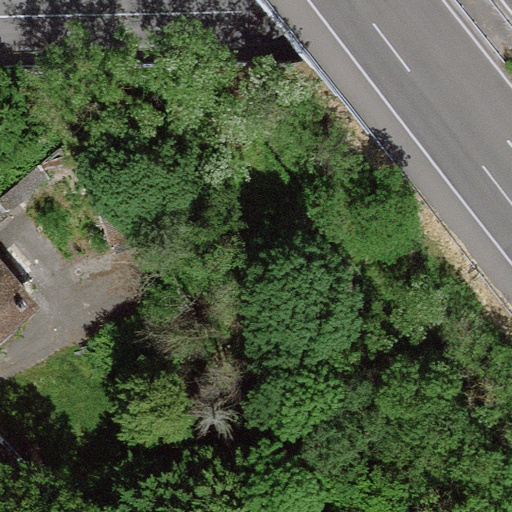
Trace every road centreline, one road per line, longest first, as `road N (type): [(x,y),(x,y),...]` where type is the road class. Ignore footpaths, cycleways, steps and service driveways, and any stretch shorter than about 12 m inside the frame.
road 1 (tertiary): [(0,17),(511,6)]
road 2 (motorway): [(374,0),(511,173)]
